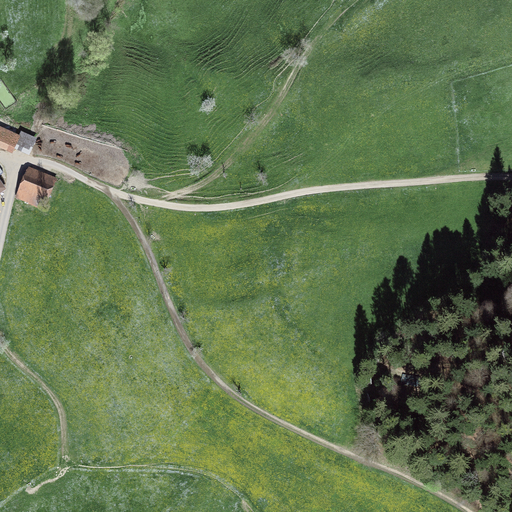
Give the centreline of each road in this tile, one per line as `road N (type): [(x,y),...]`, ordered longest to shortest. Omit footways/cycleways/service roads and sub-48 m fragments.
road 1 (track): [(511,180),(300,191),(227,209),(162,206),(55,164),(13,163)]
road 2 (track): [(117,193),(179,328),(226,389),(468,511)]
road 3 (track): [(67,465),(59,408),(0,339)]
